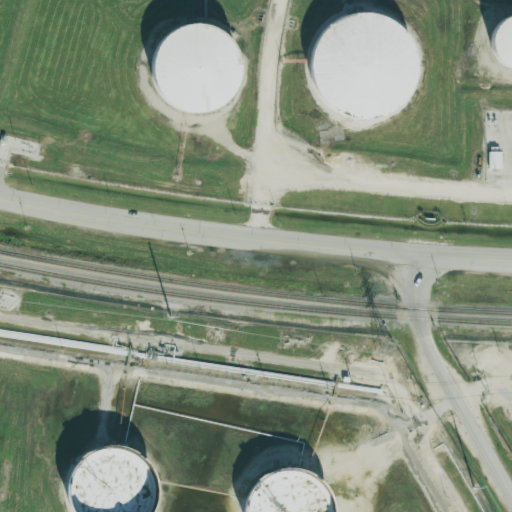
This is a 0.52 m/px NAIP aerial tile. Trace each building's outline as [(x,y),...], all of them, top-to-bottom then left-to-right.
[(354,13),(337,19),(323,30),(314,44),(309,61),(311,79),(318,95),(330,108),(345,116),(362,119),(380,117),(395,108),(407,95),(415,79),(416,61),(412,44),(402,29),(388,19),(371,13),(354,13)] [(501,63),(495,56),(491,48),(490,39),(493,30),(498,23),(505,17),(511,14),(511,67),(508,67),(501,63)] [(151,77),(151,62),(155,48),(164,36),(176,28),(190,24),(205,24),(218,30),(229,39),(237,52),(240,66),(238,81),(232,94),(221,105),(208,111),(193,113),(179,110),(166,102),(156,91),(151,77)] [(488,168),(500,169),(501,151),(488,151),(488,168)] [(72,490),(77,475),(86,463),(99,454),(113,451),(127,452),(140,458),(151,467),(158,480),(161,494),(160,508),(158,511),(74,511),(72,505),(72,490)] [(244,511),(244,509),(249,495),(258,482),(271,474),(285,471),(299,472),(312,478),(323,487),(330,499),(332,511),(244,511)]
